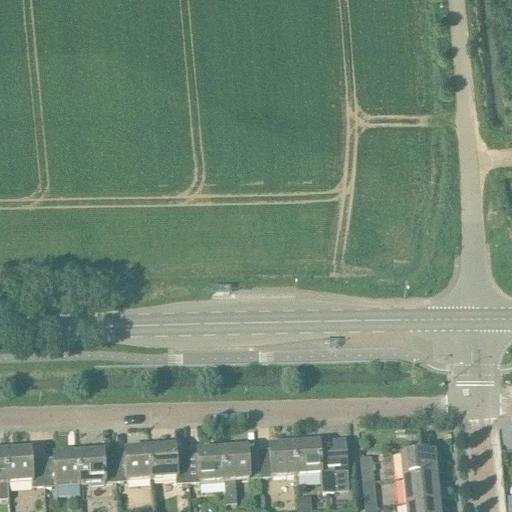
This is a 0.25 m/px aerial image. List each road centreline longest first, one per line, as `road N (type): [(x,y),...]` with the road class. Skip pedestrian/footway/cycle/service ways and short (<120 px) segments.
road 1 (residential): [(0,417),(477,405)]
road 2 (secondary): [(0,333),(474,321)]
road 3 (unclassified): [(458,0),(474,321)]
